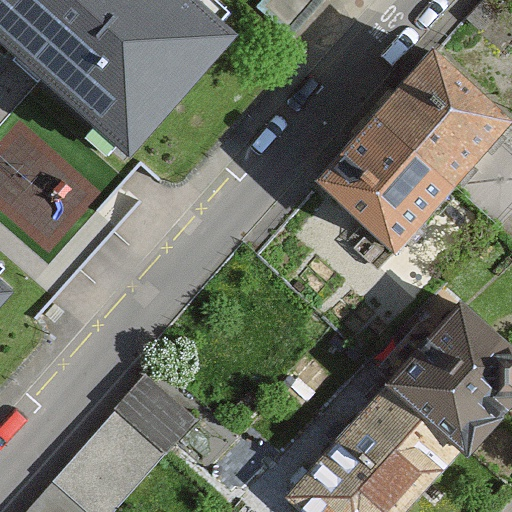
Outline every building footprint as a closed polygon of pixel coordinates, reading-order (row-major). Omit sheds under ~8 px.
[(163,0),(0,0),(0,61),(127,172),(228,56),(163,0)] [(258,0),(257,2),(291,32),(318,0),(258,0)] [(496,133),(416,59),(354,125),(435,199),(496,133)] [(435,199),(354,125),(291,193),(373,267),(435,199)] [(511,423),(511,374),(461,325),(386,402),(461,476),(511,423)] [(149,378),(118,413),(169,458),(199,424),(149,378)] [(425,511),(461,476),(386,402),(283,507),(287,511),(425,511)] [(120,511),(169,458),(118,413),(28,511),(120,511)]
